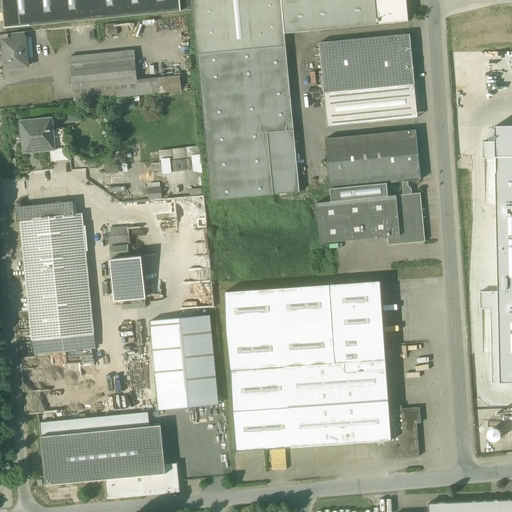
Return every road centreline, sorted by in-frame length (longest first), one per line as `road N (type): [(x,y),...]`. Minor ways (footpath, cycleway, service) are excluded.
road 1 (unclassified): [(466,476),(434,0)]
road 2 (unclassified): [(0,231),(27,511)]
road 3 (unclassified): [(89,511),(303,489)]
road 4 (unclassified): [(303,489),(466,476)]
